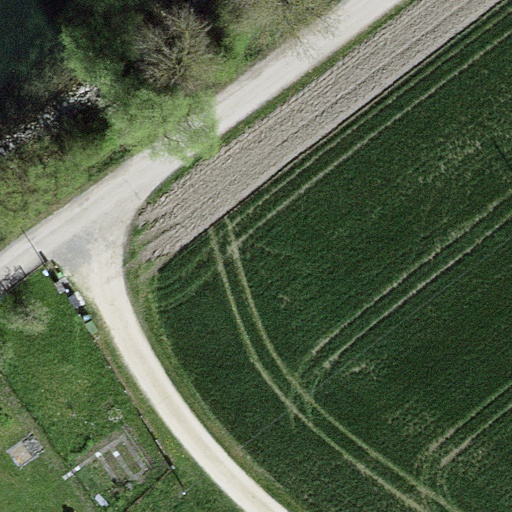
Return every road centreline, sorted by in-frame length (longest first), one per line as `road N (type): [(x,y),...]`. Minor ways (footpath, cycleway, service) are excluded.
road 1 (residential): [(0,281),(368,0)]
road 2 (track): [(267,511),(209,472),(71,222)]
